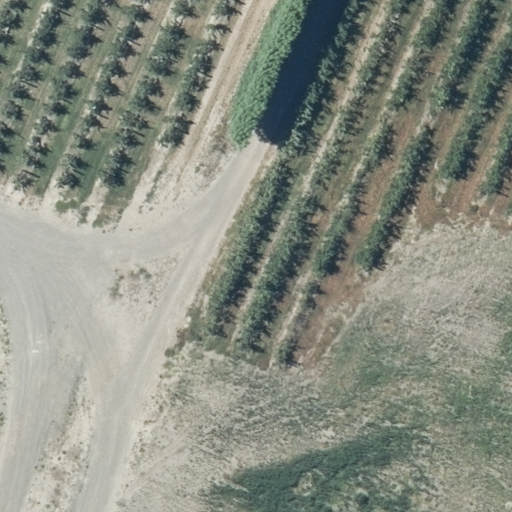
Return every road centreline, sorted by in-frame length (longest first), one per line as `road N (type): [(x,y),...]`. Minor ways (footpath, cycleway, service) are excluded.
road 1 (unknown): [(190,287),(307,0)]
road 2 (unknown): [(95,511),(190,287)]
road 3 (unknown): [(0,205),(190,287)]
